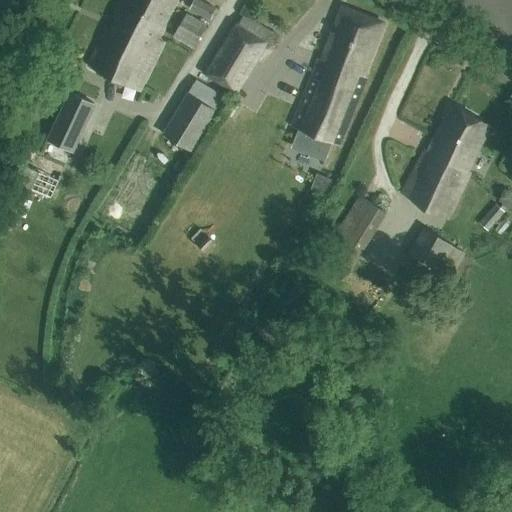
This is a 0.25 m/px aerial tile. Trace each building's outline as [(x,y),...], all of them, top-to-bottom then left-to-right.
[(161,41),(177,10),(158,0),(123,0),(110,28),(107,26),(90,64),(140,89),(163,42),(161,41)] [(158,0),(177,10),(181,0),(158,0)] [(211,20),(217,8),(200,0),(194,0),(190,10),(211,20)] [(362,76),(383,26),(341,9),(321,60),(318,59),(292,126),(340,146),(367,78),(362,76)] [(187,14),(174,38),(194,49),(207,25),(187,14)] [(272,33),(244,15),(227,42),(256,59),(272,33)] [(225,98),(197,80),(164,134),(192,152),(225,98)] [(468,171),(490,126),(452,105),(428,151),(425,150),(402,193),(448,219),(470,172),(468,171)] [(70,151),(78,134),(56,123),(48,140),(70,151)] [(12,180),(51,198),(61,177),(66,165),(64,164),(27,147),(12,180)] [(330,197),(337,181),(317,173),(311,189),(330,197)] [(510,212),(511,209),(511,192),(509,190),(499,202),(510,212)] [(352,269),(388,213),(360,196),(325,252),(352,269)] [(489,232),(505,213),(496,204),(479,223),(489,232)] [(439,271),(454,246),(424,228),(409,253),(439,271)]
